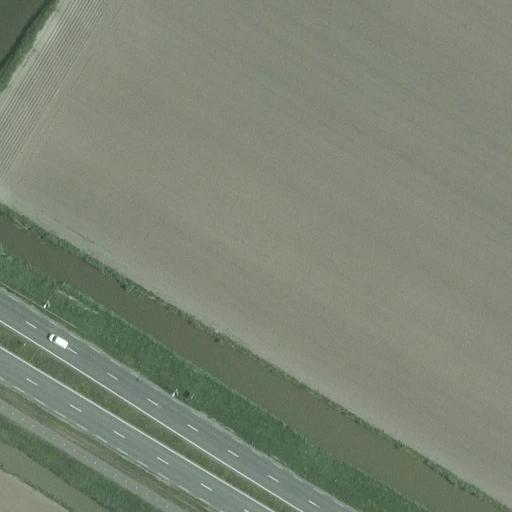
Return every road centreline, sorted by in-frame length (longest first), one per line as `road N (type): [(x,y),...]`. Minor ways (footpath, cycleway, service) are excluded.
road 1 (primary): [(328,511),(0,305)]
road 2 (primary): [(0,364),(245,511)]
